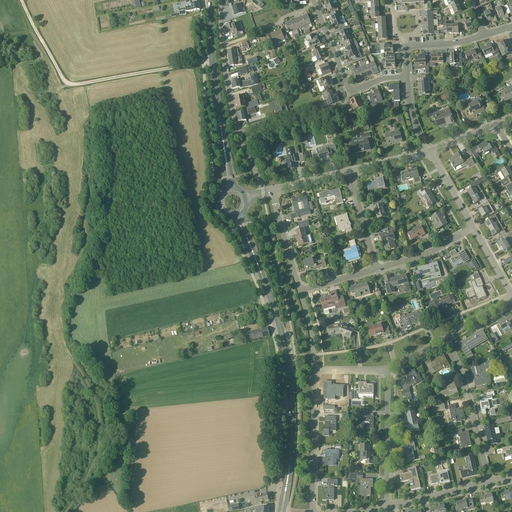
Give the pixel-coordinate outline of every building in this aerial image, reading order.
[(460,4),(459,4),(458,1),(456,2),(449,5),(450,5),(453,10),(461,6),(460,4)] [(198,3),(191,5),(191,7),(185,8),(185,9),(178,10),(179,16),(186,15),(186,12),(199,10),(198,3)] [(240,4),(232,7),(234,15),(242,13),(240,4)] [(337,7),(335,7),(334,7),(333,5),(325,8),(326,9),(325,10),(326,12),(327,12),(327,13),(332,11),(333,14),(339,12),(337,7)] [(503,5),(500,6),(500,7),(495,9),(499,18),(503,17),(504,19),(505,20),(509,18),(503,5)] [(461,6),(453,10),(455,15),(462,12),(461,9),(462,8),(461,6)] [(485,14),(488,22),(491,20),(492,23),(493,23),(497,21),(492,8),(488,10),(489,10),(487,11),(487,13),(485,14)] [(339,18),(340,17),(341,16),(339,12),(333,14),(334,17),(329,19),(330,19),(329,20),(330,22),(331,22),(332,24),(340,20),(339,18)] [(308,15),(302,17),(307,31),(309,30),(310,30),(308,25),(311,24),(308,15)] [(296,19),(300,29),(303,28),(305,32),(307,31),(302,17),(296,19)] [(296,19),(291,22),(296,35),(299,34),(297,30),(300,29),(296,19)] [(340,20),(332,24),(332,25),(331,25),(333,28),(334,29),(338,27),(339,30),(348,26),(347,24),(346,23),(344,19),(340,21),(340,20)] [(470,20),(467,22),(465,19),(460,20),(462,28),(466,27),(467,31),(473,28),(470,20)] [(452,25),(453,34),(459,33),(458,29),(462,28),(460,20),(455,21),(455,25),(452,25)] [(291,22),(285,24),(288,31),(286,32),(287,33),(288,32),(289,33),(292,32),(294,36),(296,35),(291,22)] [(452,25),(449,25),(449,22),(443,22),(444,31),(447,31),(447,34),(453,34),(452,25)] [(237,23),(232,25),(231,23),(225,25),(228,31),(230,30),(232,35),(241,32),(237,23)] [(348,33),(349,32),(348,29),(350,28),(350,26),(348,26),(339,30),(341,33),(339,33),(340,36),(338,37),(339,39),(349,35),(348,33)] [(291,46),(287,36),(284,37),(281,31),(275,33),(275,32),(270,34),(275,45),(278,43),(285,40),(288,47),(291,46)] [(317,37),(315,38),(314,35),(306,38),(307,41),(310,48),(320,44),(317,37)] [(349,35),(339,39),(340,42),(342,41),(343,44),(345,43),(346,46),(356,41),(355,39),(353,39),(352,37),(350,38),(349,35)] [(503,56),(511,52),(511,49),(508,40),(508,42),(499,45),(499,44),(498,45),(503,56)] [(356,41),(346,46),(347,49),(345,49),(346,52),(344,53),(345,55),(355,51),(359,50),(360,49),(356,41)] [(389,53),(393,53),(393,47),(388,48),(388,44),(380,45),(381,51),(384,51),(384,54),(389,53)] [(481,48),(484,56),(491,53),(493,56),(499,53),(496,48),(493,49),(491,44),(491,45),(482,49),(481,48)] [(322,49),(320,50),(319,47),(311,50),(314,58),(316,57),(318,61),(326,58),(322,49)] [(227,58),(235,57),(239,56),(238,53),(237,50),(234,50),(227,52),(227,58)] [(359,50),(355,51),(345,55),(346,58),(348,57),(349,59),(351,59),(352,62),(362,58),(360,54),(359,50)] [(480,52),(479,52),(480,53),(476,55),(474,50),(471,51),(470,51),(467,52),(467,53),(465,54),(469,63),(473,62),(474,64),(483,60),(480,52)] [(386,62),(395,62),(395,56),(389,56),(389,53),(384,54),(383,54),(383,63),(386,62)] [(455,63),(459,63),(459,62),(459,57),(458,53),(450,53),(451,56),(449,56),(450,65),(455,64),(455,63)] [(432,54),(432,63),(435,63),(443,63),(443,54),(436,55),(436,54),(432,54)] [(429,63),(426,63),(425,55),(419,55),(419,57),(415,57),(415,65),(416,68),(416,70),(421,70),(421,67),(426,67),(426,74),(429,74),(429,67),(429,64),(429,63)] [(241,59),(239,59),(239,56),(235,57),(227,58),(229,67),(233,66),(233,67),(233,66),(237,66),(242,65),(241,59)] [(378,72),(376,66),(373,58),(372,58),(370,59),(372,63),(369,64),(373,75),(379,72),(378,72)] [(327,64),(325,64),(324,61),(315,65),(317,71),(319,76),(322,75),(323,75),(331,72),(330,70),(327,64)] [(369,64),(367,66),(365,61),(362,62),(368,77),(373,75),(369,64)] [(368,77),(362,62),(359,64),(361,68),(358,69),(363,79),(368,77)] [(363,79),(358,69),(356,70),(354,66),(351,67),(357,81),(363,79)] [(246,67),(238,70),(240,76),(248,74),(246,67)] [(257,75),(250,76),(251,81),(239,83),(239,81),(231,82),(232,89),(240,88),(240,89),(247,88),(259,84),(257,75)] [(429,81),(430,81),(430,76),(423,77),(423,81),(418,81),(419,95),(430,94),(429,81)] [(328,81),(327,77),(318,81),(321,88),(323,87),(324,89),(333,86),(331,80),(328,81)] [(260,85),(251,87),(253,95),(262,92),(262,91),(260,85)] [(394,92),(394,102),(393,102),(394,108),(398,107),(398,102),(400,102),(399,86),(388,86),(389,92),(394,92)] [(511,88),(502,93),(504,97),(505,96),(507,100),(505,101),(506,101),(511,98),(511,88)] [(382,101),(378,90),(371,93),(372,93),(368,95),(369,97),(365,98),(367,104),(371,102),(372,105),(382,101)] [(337,95),(333,96),(332,95),(333,94),(331,91),(322,94),(325,101),(326,100),(328,106),(335,103),(339,101),(337,95)] [(246,95),(238,97),(233,97),(235,110),(245,108),(263,104),(260,96),(255,97),(256,101),(248,104),(247,104),(246,95)] [(469,110),(470,114),(472,113),(473,113),(475,112),(476,115),(480,113),(479,111),(481,110),(480,107),(479,103),(481,102),(482,105),(483,105),(482,102),(480,97),(478,98),(475,99),(476,102),(471,103),(468,104),(470,109),(469,110)] [(362,103),(360,103),(358,98),(351,101),(352,104),(350,105),(353,110),(362,107),(364,106),(362,103)] [(271,102),(276,114),(283,112),(279,100),(271,102)] [(254,107),(259,106),(259,105),(245,109),(245,110),(244,110),(244,112),(236,114),(238,122),(246,120),(245,116),(256,113),(254,107)] [(449,109),(433,114),(438,128),(445,125),(445,126),(454,123),(449,109)] [(399,129),(395,130),(395,133),(385,135),(387,145),(394,143),(395,144),(402,142),(399,129)] [(353,142),(356,153),(367,151),(367,149),(370,148),(367,138),(371,138),(369,133),(361,135),(362,140),(353,142)] [(484,154),(491,150),(496,147),(493,143),(488,146),(486,142),(478,147),(477,147),(474,148),(470,150),(475,159),(480,157),(478,154),(483,152),(484,154)] [(298,146),(293,148),(286,150),(288,158),(286,158),(288,163),(285,164),(287,169),(290,168),(291,169),(295,168),(294,165),(293,165),(293,162),(295,162),(295,163),(300,162),(299,155),(300,154),(298,146)] [(332,150),(331,146),(327,147),(328,149),(317,152),(319,160),(326,158),(327,160),(333,158),(332,150)] [(458,153),(454,155),(455,157),(449,160),(452,165),(452,166),(452,167),(453,166),(456,172),(456,171),(454,168),(460,165),(461,168),(467,165),(468,167),(474,164),(471,158),(463,163),(458,153)] [(504,188),(506,187),(511,184),(508,177),(511,175),(511,173),(508,167),(505,169),(503,165),(494,171),(496,174),(500,172),(505,179),(500,182),(504,188)] [(419,174),(418,174),(417,169),(409,171),(408,171),(401,173),(403,181),(413,179),(414,183),(421,181),(419,174)] [(384,178),(383,178),(376,180),(376,181),(373,182),(372,180),(370,181),(371,181),(367,182),(369,192),(386,187),(384,178)] [(482,192),(480,188),(478,185),(481,183),(479,179),(470,184),(473,189),(467,192),(468,192),(471,198),(482,192)] [(340,189),(326,192),(318,193),(321,204),(326,203),(326,202),(336,200),(337,205),(343,203),(340,189)] [(429,190),(425,192),(423,189),(418,192),(422,199),(423,198),(429,207),(436,203),(429,190)] [(482,192),(471,198),(474,204),(480,201),(482,205),(488,202),(490,201),(489,199),(487,200),(482,192)] [(306,196),(298,198),(298,199),(292,201),(295,212),(296,212),(297,213),(290,215),(291,219),(311,214),(306,196)] [(488,202),(482,205),(484,208),(478,211),(479,212),(479,211),(482,217),(482,218),(488,214),(489,216),(494,213),(491,207),(488,202)] [(383,204),(378,205),(378,206),(372,207),(374,212),(376,212),(378,219),(386,217),(383,204)] [(441,211),(432,216),(436,222),(433,224),(437,230),(447,224),(444,220),(445,219),(441,211)] [(350,226),(351,226),(351,225),(350,225),(347,214),(335,217),(339,232),(345,230),(346,235),(353,233),(352,231),(350,226)] [(498,220),(495,215),(490,218),(491,221),(486,224),(489,230),(496,226),(494,222),(498,220)] [(308,221),(298,224),(299,229),(310,226),(308,221)] [(501,237),(503,236),(506,234),(505,232),(502,227),(500,223),(496,226),(489,230),(493,236),(492,236),(493,236),(498,233),(501,237)] [(417,234),(420,233),(422,236),(421,236),(425,234),(421,227),(408,234),(411,240),(418,236),(417,234)] [(304,229),(296,231),(298,239),(297,239),(299,246),(312,242),(310,235),(306,237),(304,229)] [(392,232),(380,235),(381,236),(381,235),(382,240),(382,244),(383,244),(383,243),(384,243),(386,251),(395,248),(392,240),(394,239),(392,232)] [(360,258),(355,240),(349,242),(351,250),(344,252),(346,258),(347,262),(360,258)] [(505,240),(502,241),(502,240),(497,243),(499,248),(501,246),(504,252),(507,250),(510,248),(505,240)] [(464,251),(464,250),(457,254),(455,250),(449,253),(451,257),(452,258),(450,259),(453,264),(461,260),(463,264),(470,260),(469,260),(464,251)] [(511,256),(510,257),(503,261),(505,265),(511,260),(511,256)] [(303,261),(306,270),(313,268),(314,270),(313,270),(313,271),(327,267),(325,260),(315,262),(314,257),(303,261)] [(475,259),(471,261),(476,269),(480,267),(475,259)] [(437,262),(434,263),(434,264),(427,266),(427,265),(417,268),(418,271),(415,271),(418,281),(421,280),(420,276),(434,272),(435,278),(442,277),(437,262)] [(482,286),(483,285),(478,273),(472,276),(474,280),(470,282),(473,288),(466,291),(469,299),(469,298),(476,295),(478,300),(487,297),(482,286)] [(409,283),(408,283),(406,275),(407,275),(407,274),(391,279),(390,276),(383,277),(388,294),(394,293),(393,287),(404,284),(407,292),(411,291),(409,283)] [(367,283),(356,287),(356,285),(350,287),(351,293),(354,292),(356,298),(370,294),(367,283)] [(346,307),(343,297),(338,298),(336,291),(330,292),(331,296),(331,297),(328,298),(327,297),(320,299),(323,310),(335,306),(336,310),(346,307)] [(444,308),(444,307),(443,305),(451,302),(452,304),(455,302),(452,295),(440,300),(440,299),(428,304),(430,310),(436,307),(437,310),(443,308),(444,308)] [(421,310),(409,315),(408,313),(400,316),(400,315),(399,315),(396,316),(395,317),(395,318),(395,319),(396,319),(396,320),(397,320),(398,319),(399,323),(401,326),(400,326),(401,328),(402,331),(412,327),(411,325),(420,322),(421,324),(426,322),(421,310)] [(511,317),(511,316),(503,320),(502,319),(498,321),(502,330),(509,326),(510,329),(511,327),(511,317)] [(388,328),(382,329),(381,324),(369,327),(371,336),(383,333),(384,336),(390,335),(388,328)] [(342,325),(328,327),(329,333),(336,332),(337,332),(340,333),(341,334),(342,333),(344,334),(344,335),(350,338),(353,330),(342,326),(342,325)] [(268,328),(262,329),(248,333),(249,336),(245,337),(246,341),(250,340),(250,341),(270,336),(268,328)] [(488,340),(482,330),(458,344),(468,360),(473,357),(470,350),(488,340)] [(450,367),(444,356),(432,363),(430,360),(425,363),(426,363),(430,370),(429,371),(431,375),(444,368),(444,369),(445,368),(445,369),(450,367)] [(490,379),(488,369),(495,367),(493,361),(476,367),(471,368),(476,387),(491,384),(490,379)] [(418,376),(414,369),(407,373),(410,380),(406,382),(406,381),(401,383),(404,398),(407,397),(407,400),(412,399),(409,387),(422,380),(419,375),(418,376)] [(456,388),(455,385),(456,384),(455,380),(445,383),(447,390),(441,392),(443,398),(458,394),(456,388)] [(324,382),(324,399),(335,399),(335,395),(343,395),(344,385),(332,385),(332,382),(324,382)] [(374,384),(367,384),(364,384),(364,382),(358,382),(358,391),(355,391),(355,400),(358,400),(358,394),(374,395),(374,384)] [(488,400),(492,399),(492,395),(495,394),(494,391),(485,393),(486,396),(478,398),(479,402),(480,402),(481,406),(480,407),(482,415),(486,414),(485,410),(490,409),(488,400)] [(432,406),(434,412),(445,410),(444,404),(432,406)] [(462,408),(458,409),(456,410),(455,404),(449,406),(453,421),(456,420),(456,422),(465,420),(462,408)] [(419,430),(414,407),(405,409),(407,415),(401,416),(401,417),(402,421),(406,420),(409,432),(419,430)] [(374,416),(367,416),(367,411),(361,411),(361,424),(364,424),(364,429),(373,429),(374,416)] [(325,426),(323,426),(323,436),(329,436),(329,431),(336,431),(336,417),(325,417),(325,426)] [(500,434),(499,434),(498,429),(495,430),(494,425),(485,427),(489,445),(498,443),(497,440),(501,439),(500,434)] [(468,432),(463,433),(462,430),(452,432),(453,436),(459,434),(461,440),(458,441),(460,449),(463,448),(463,447),(466,446),(466,447),(471,446),(468,432)] [(413,451),(416,451),(414,440),(406,442),(408,449),(400,451),(406,450),(408,461),(415,459),(413,451)] [(373,453),(368,453),(368,449),(369,449),(369,445),(360,444),(360,461),(368,461),(368,464),(373,464),(373,456),(373,453)] [(511,446),(502,448),(503,452),(502,452),(503,455),(503,459),(504,458),(504,457),(511,455),(511,446)] [(338,455),(339,455),(339,450),(324,450),(324,455),(326,455),(326,458),(323,458),(323,463),(326,463),(326,465),(336,465),(336,459),(338,459),(338,455)] [(476,468),(473,456),(466,458),(469,470),(461,472),(463,478),(478,475),(476,468)] [(416,467),(408,469),(409,473),(400,475),(401,482),(409,481),(409,479),(412,479),(414,486),(410,487),(411,490),(421,488),(416,467)] [(447,473),(430,477),(432,484),(429,485),(429,486),(438,483),(441,482),(441,483),(448,481),(447,473)] [(371,496),(371,485),(373,485),(373,479),(363,479),(363,476),(356,476),(356,480),(360,480),(360,495),(358,495),(362,496),(371,496)] [(334,487),(338,487),(338,480),(328,480),(327,489),(322,489),(322,493),(323,493),(323,500),(334,500),(334,487)] [(511,490),(506,492),(505,492),(501,493),(501,497),(502,500),(505,499),(506,501),(511,499),(511,490)] [(269,500),(267,494),(252,497),(251,499),(252,505),(262,503),(261,502),(269,500)] [(494,502),(492,495),(484,497),(480,498),(481,505),(486,504),(494,502)] [(474,509),(472,499),(466,501),(456,503),(457,507),(455,507),(456,511),(461,511),(463,511),(463,510),(467,508),(468,511),(474,509)]
